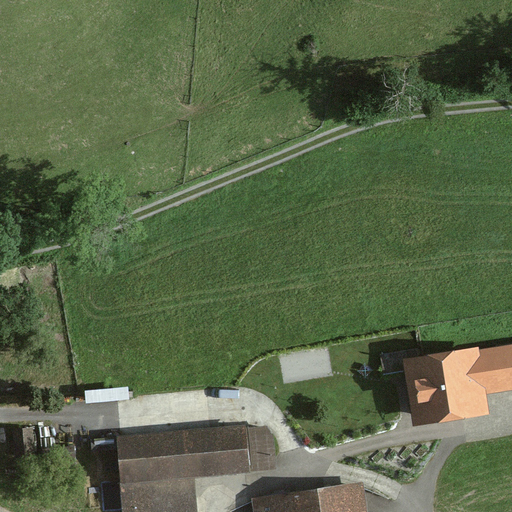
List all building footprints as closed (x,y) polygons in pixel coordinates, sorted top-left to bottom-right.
[(511,348),(414,363),(423,424),(494,414),(491,392),(511,388),(511,348)] [(287,375),(331,372),(329,351),(286,354),(287,375)] [(127,384),(87,390),(89,402),(129,396),(127,384)] [(249,430),(125,439),(130,511),(197,511),(195,471),(252,467),(249,430)] [(31,434),(16,435),(17,457),(33,456),(31,434)] [(372,511),(367,484),(269,501),(271,511),(372,511)]
